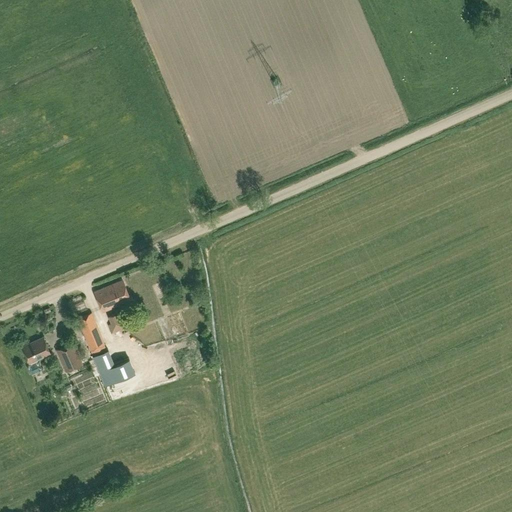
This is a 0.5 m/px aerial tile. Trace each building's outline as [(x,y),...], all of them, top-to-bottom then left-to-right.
[(164,274),(156,277),(161,291),(169,288),(164,274)] [(94,291),(102,311),(131,300),(122,279),(94,291)] [(120,311),(104,317),(111,333),(126,327),(120,311)] [(77,318),(85,337),(90,349),(93,348),(95,353),(101,350),(99,346),(104,344),(91,312),(77,318)] [(43,337),(22,346),(29,362),(50,352),(43,337)] [(82,363),(78,355),(72,342),(57,349),(66,370),(82,363)] [(107,351),(93,357),(105,385),(133,374),(127,359),(113,364),(107,351)] [(37,360),(28,364),(27,366),(29,371),(31,372),(40,368),(41,366),(39,361),(37,360)] [(61,384),(63,392),(70,390),(68,382),(61,384)] [(127,403),(116,405),(121,425),(131,423),(127,403)]
